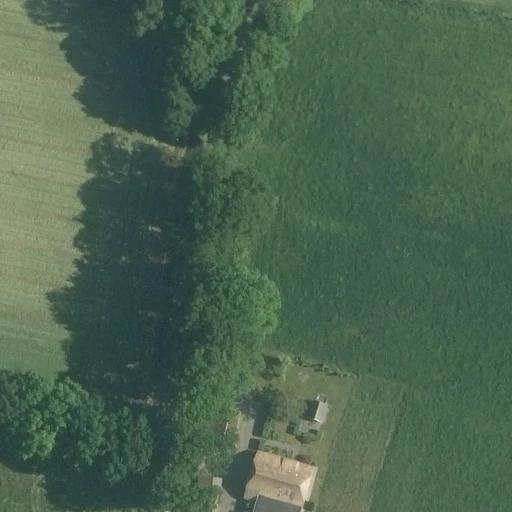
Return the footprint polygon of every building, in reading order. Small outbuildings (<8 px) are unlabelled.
[(313,400),(308,421),(324,425),(330,406),(313,400)] [(239,413),(220,408),(212,445),(234,450),(242,414),(239,413)] [(259,455),(251,484),(306,500),(314,472),(259,455)] [(218,511),(221,482),(198,479),(195,511),(218,511)] [(302,511),(306,500),(251,484),(246,500),(259,503),(256,511),(302,511)]
